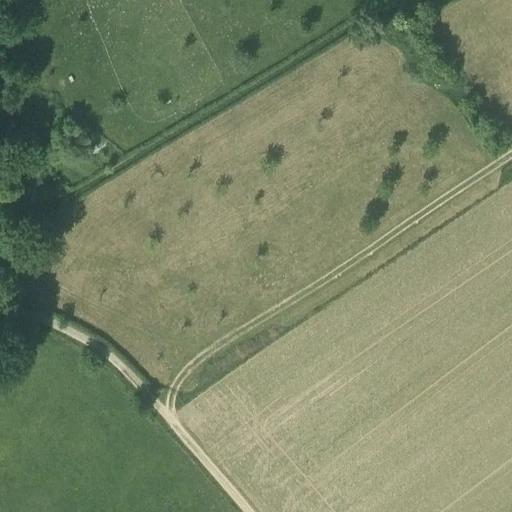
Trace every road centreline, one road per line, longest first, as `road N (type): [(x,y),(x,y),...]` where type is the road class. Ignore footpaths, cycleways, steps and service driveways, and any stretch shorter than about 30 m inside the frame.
road 1 (track): [(511,153),(186,369),(172,393),(172,420)]
road 2 (track): [(248,511),(172,420),(90,341),(9,311)]
